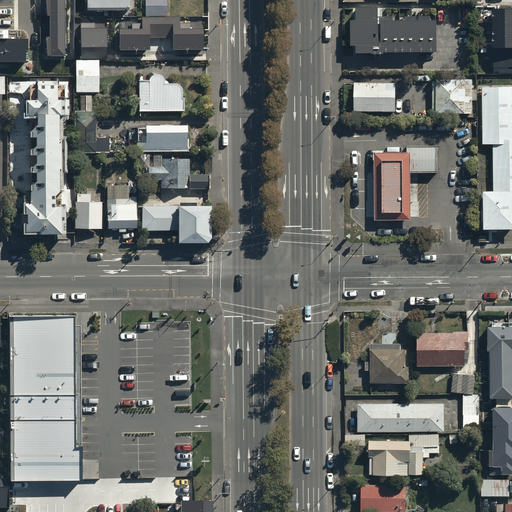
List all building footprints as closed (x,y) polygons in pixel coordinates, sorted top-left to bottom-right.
[(64,0),(50,0),(47,0),(50,20),(50,40),(47,40),(48,55),(64,55),(64,0)] [(165,0),(144,0),(144,15),(166,15),(165,0)] [(473,41),(472,7),(449,7),(449,41),(473,41)] [(377,8),(356,8),(356,20),(350,20),(351,45),(356,45),(356,53),(437,53),(437,21),(377,21),(377,8)] [(511,10),(494,10),(494,66),(511,65),(511,10)] [(120,29),(120,50),(150,49),(150,37),(173,37),(173,49),(203,49),(203,29),(190,29),(190,23),(180,23),(180,17),(142,17),(142,24),(132,24),(132,28),(120,29)] [(80,22),(80,59),(107,59),(107,28),(95,28),(95,22),(80,22)] [(28,40),(0,40),(0,63),(26,63),(25,51),(29,51),(28,40)] [(100,63),(77,63),(77,92),(100,92),(100,63)] [(150,81),(139,81),(139,111),(185,111),(185,99),(182,99),(182,91),(181,86),(177,84),(168,84),(166,81),(164,78),(161,76),(157,75),(154,76),(151,78),(150,81)] [(434,114),(469,114),(469,82),(434,83),(434,114)] [(37,117),(38,182),(33,189),(33,203),(25,203),(25,235),(63,235),(63,202),(56,202),(56,195),(59,191),(58,117),(65,117),(64,102),(58,102),(58,83),(37,83),(37,102),(27,102),(27,117),(37,117)] [(355,86),(355,115),(396,115),(395,86),(355,86)] [(497,144),(497,197),(486,197),(487,231),(511,231),(511,90),(484,90),(485,144),(497,144)] [(76,111),(76,152),(108,152),(108,136),(97,136),(97,111),(76,111)] [(186,128),(137,128),(137,150),(186,150),(186,128)] [(408,176),(436,176),(435,150),(405,151),(405,158),(373,158),(374,224),(409,224),(408,176)] [(149,179),(162,179),(162,188),(185,188),(185,159),(162,159),(162,167),(149,167),(149,179)] [(207,177),(189,177),(189,188),(207,188),(207,177)] [(100,201),(77,201),(77,232),(100,232),(100,201)] [(136,204),(106,204),(106,229),(136,229),(136,204)] [(139,230),(174,230),(174,242),(209,241),(209,207),(178,207),(178,206),(139,206),(139,230)] [(9,400),(74,399),(74,381),(73,326),(73,321),(8,321),(9,400)] [(511,321),(485,321),(485,347),(488,346),(488,394),(511,392),(511,321)] [(464,330),(416,331),(417,364),(464,364),(464,330)] [(403,341),(369,342),(369,379),(407,380),(407,363),(403,362),(403,341)] [(453,371),(451,389),(473,391),(475,373),(453,371)] [(480,392),(462,392),(462,428),(480,428),(480,392)] [(9,424),(74,424),(74,411),(74,399),(9,400),(9,424)] [(357,401),(357,429),(442,429),(442,401),(357,401)] [(511,401),(492,402),(493,461),(500,461),(500,471),(511,470),(511,461),(511,401)] [(83,460),(82,453),(74,453),(74,436),(74,424),(9,424),(9,479),(82,478),(83,470),(83,460)] [(409,433),(409,437),(370,437),(370,471),(409,471),(409,470),(423,470),(423,455),(428,455),(428,449),(439,449),(439,434),(409,433)] [(0,508),(9,508),(9,479),(0,479),(0,508)] [(362,484),(362,511),(405,511),(405,485),(362,484)] [(508,486),(479,486),(479,502),(508,502),(508,486)] [(176,511),(205,511),(206,502),(177,502),(176,511)]
